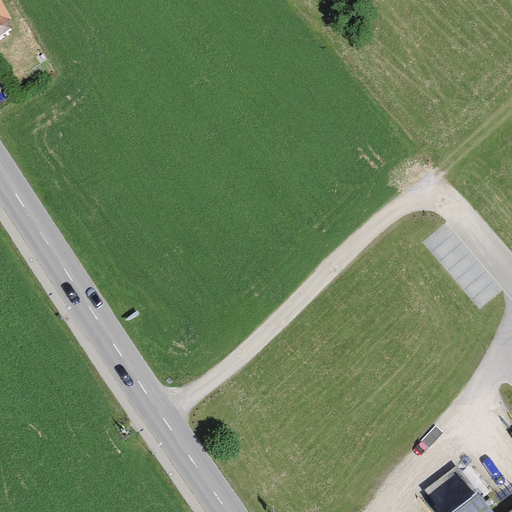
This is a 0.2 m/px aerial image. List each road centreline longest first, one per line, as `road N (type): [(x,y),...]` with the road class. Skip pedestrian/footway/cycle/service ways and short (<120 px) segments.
road 1 (unclassified): [(162,417),(402,204),(428,198),(453,208),(511,275)]
road 2 (secondary): [(0,171),(162,417)]
